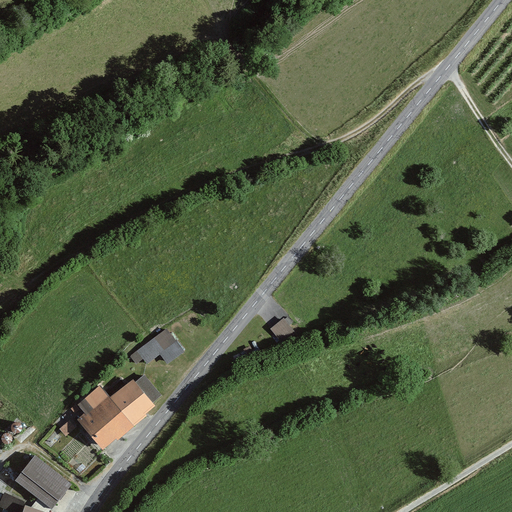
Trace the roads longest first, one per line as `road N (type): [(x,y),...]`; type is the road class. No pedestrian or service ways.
road 1 (tertiary): [(87,511),(129,440),(502,0)]
road 2 (track): [(405,511),(511,444)]
